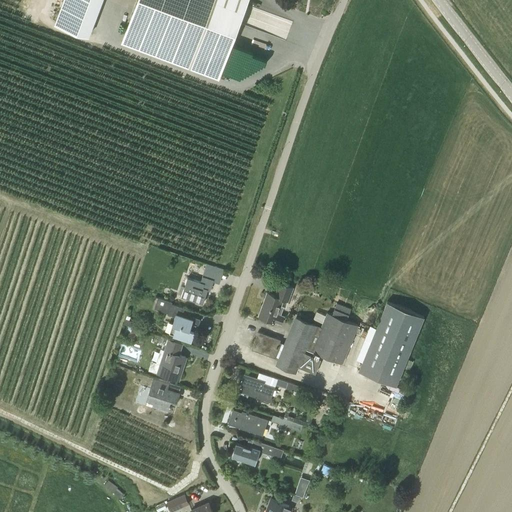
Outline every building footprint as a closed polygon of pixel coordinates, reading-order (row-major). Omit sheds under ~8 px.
[(63,0),(56,22),(79,31),(89,0),(63,0)] [(137,0),(125,34),(221,70),(238,23),(245,4),(246,0),(137,0)] [(119,27),(126,29),(132,11),(125,9),(119,27)] [(286,38),(293,22),(266,12),(259,28),(286,38)] [(247,66),(251,54),(232,48),(224,73),(245,79),(249,66),(247,66)] [(206,263),(204,270),(205,271),(204,274),(214,277),(217,267),(206,263)] [(202,282),(187,277),(181,297),(203,304),(206,292),(211,293),(215,282),(203,278),(202,282)] [(279,282),(274,296),(267,293),(259,316),(275,322),(276,321),(278,321),(277,323),(281,324),(284,317),(280,316),(283,308),(281,307),(283,299),(289,301),(293,287),(279,282)] [(167,314),(175,316),(169,333),(191,340),(197,321),(182,316),(184,308),(171,304),(171,302),(157,297),(155,305),(160,307),(163,310),(168,312),(167,314)] [(413,361),(407,359),(424,317),(387,302),(359,370),(396,385),(403,368),(410,370),(413,361)] [(322,327),(297,317),(278,365),(296,373),(299,366),(315,373),(321,359),(304,352),(306,348),(343,363),(358,325),(346,320),(351,309),(337,303),(332,314),(328,313),(322,327)] [(317,312),(314,319),(323,323),(326,316),(317,312)] [(124,324),(133,327),(135,322),(129,320),(131,316),(126,315),(124,324)] [(273,357),(279,340),(258,332),(252,350),(273,357)] [(178,380),(185,357),(178,355),(182,343),(169,340),(159,374),(178,380)] [(239,392),(248,395),(270,402),(274,387),(264,383),(265,381),(257,378),(245,374),(240,389),(239,392)] [(175,405),(178,396),(174,394),(175,391),(167,389),(169,383),(154,379),(147,400),(161,405),(160,407),(169,410),(171,404),(175,405)] [(275,387),(292,393),(294,384),(277,379),(275,387)] [(267,420),(258,417),(246,413),(245,414),(233,410),(228,424),(262,435),(267,420)] [(284,419),(293,422),(294,418),(288,416),(289,414),(286,413),(284,419)] [(293,422),(284,419),(277,416),(275,422),(291,427),(293,422)] [(280,460),(283,450),(259,442),(258,448),(251,446),(251,448),(236,443),(232,456),(256,464),(260,451),(272,456),(272,457),(280,460)] [(328,474),(331,467),(323,464),(321,471),(328,474)] [(113,494),(117,490),(118,488),(112,484),(110,487),(107,490),(113,494)] [(171,511),(188,504),(184,495),(166,503),(170,511),(171,511)] [(289,506),(286,505),(271,499),(268,506),(269,506),(266,511),(289,511),(290,511),(287,510),(289,506)] [(213,511),(209,502),(192,510),(191,510),(192,511),(213,511)]
